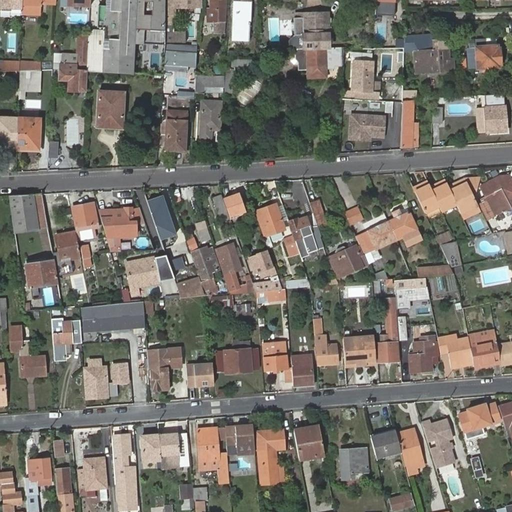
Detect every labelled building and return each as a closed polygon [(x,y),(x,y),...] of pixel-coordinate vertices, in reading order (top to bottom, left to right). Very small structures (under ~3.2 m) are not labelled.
[(22,5),(22,0),(0,0),(0,7),(22,9),(22,5)] [(134,43),(136,0),(109,0),(109,11),(120,12),(118,39),(108,39),(108,48),(103,47),(104,29),(89,29),(89,35),(88,53),(87,73),(103,73),(103,72),(133,74),(134,43)] [(165,36),(164,0),(136,0),(134,43),(165,44),(165,36)] [(174,8),(186,7),(186,8),(189,11),(192,11),(195,9),(195,7),(202,7),(201,0),(165,0),(166,3),(166,25),(170,25),(170,29),(173,28),(173,25),(174,25),(174,8)] [(225,0),(211,0),(211,19),(225,18),(225,0)] [(252,0),(233,0),(232,39),(250,39),(251,1),(253,1),(252,0)] [(326,48),(330,48),(330,45),(331,44),(333,44),(333,40),(331,38),(330,38),(329,33),(331,32),(332,31),(332,27),(331,27),(329,27),(329,23),(331,23),(332,22),(332,18),(331,17),(329,17),(329,13),(320,13),(312,14),(302,14),(303,17),(295,18),(295,35),(303,35),(303,38),(302,39),(300,40),(300,44),(302,45),(303,45),(304,49),(326,48)] [(88,53),(89,35),(79,34),(78,53),(88,53)] [(413,39),(415,71),(449,68),(454,68),(453,56),(449,56),(447,39),(434,40),(434,34),(405,35),(406,40),(413,39)] [(362,48),(373,48),(373,35),(363,35),(362,48)] [(165,36),(165,44),(186,45),(186,36),(165,36)] [(498,67),(497,46),(486,47),(486,38),(476,39),(476,47),(468,48),(469,68),(477,67),(478,69),(498,67)] [(327,67),(326,48),(304,49),(298,49),(297,52),(297,58),(300,62),(300,70),(309,70),(309,79),(327,78),(327,67)] [(334,66),(334,48),(330,48),(326,48),(327,67),(334,66)] [(344,61),(344,48),(334,48),(334,66),(344,66),(344,61)] [(164,50),(163,70),(175,71),(175,66),(196,67),(196,53),(164,50)] [(88,53),(78,53),(77,64),(60,64),(58,80),(68,81),(68,90),(78,91),(78,90),(85,90),(88,53)] [(254,60),(229,59),(229,71),(254,72),(254,60)] [(356,97),(378,98),(379,93),(379,87),(379,83),(371,82),(373,63),(354,61),(352,91),(356,91),(356,97)] [(19,63),(19,71),(36,70),(36,62),(19,63)] [(0,71),(19,71),(19,63),(3,63),(2,65),(0,65),(0,71)] [(40,92),(40,71),(19,71),(18,91),(40,92)] [(206,84),(224,84),(225,76),(209,76),(197,75),(196,92),(205,92),(206,84)] [(99,92),(97,128),(122,129),(124,93),(99,92)] [(507,104),(506,95),(487,95),(487,104),(507,104)] [(221,128),(224,99),(203,98),(200,136),(211,137),(212,128),(221,128)] [(402,102),(401,147),(412,148),(413,102),(402,102)] [(487,106),(487,130),(507,130),(507,105),(487,106)] [(487,130),(487,106),(476,107),(477,131),(487,130)] [(441,107),(430,107),(430,122),(430,123),(441,123),(441,107)] [(384,137),(385,116),(351,114),(349,139),(371,140),(371,136),(384,137)] [(84,147),(85,117),(67,116),(67,147),(84,147)] [(16,147),(17,118),(0,117),(0,146),(16,148),(16,147)] [(17,118),(16,147),(39,148),(40,119),(17,118)] [(170,122),(168,148),(187,149),(189,123),(170,122)] [(59,143),(48,142),(47,155),(58,155),(59,143)] [(485,220),(505,211),(511,207),(511,177),(510,173),(499,174),(478,185),(474,198),(478,206),(485,220)] [(465,177),(448,185),(457,205),(462,215),(478,206),(474,198),(478,185),(480,176),(465,177)] [(445,178),(430,185),(440,207),(442,212),(457,205),(445,178)] [(427,180),(413,186),(426,214),(440,207),(430,185),(427,180)] [(43,193),(10,195),(15,234),(49,229),(43,193)] [(221,193),(213,196),(221,220),(230,217),(221,193)] [(225,195),(228,208),(241,205),(238,193),(225,195)] [(147,200),(160,240),(176,235),(162,195),(147,200)] [(318,200),(311,203),(316,217),(319,228),(327,225),(318,200)] [(74,206),(79,231),(99,226),(94,202),(74,206)] [(256,211),(261,226),(272,223),(274,228),(285,224),(277,202),(259,208),(260,209),(256,211)] [(359,206),(346,211),(351,225),(364,219),(359,206)] [(114,212),(115,233),(134,232),(133,207),(125,207),(125,209),(114,209),(114,212)] [(392,212),(395,218),(403,214),(400,208),(392,212)] [(388,220),(396,239),(404,236),(408,245),(422,239),(409,211),(403,214),(395,218),(388,220)] [(105,213),(107,234),(115,233),(114,212),(106,213),(106,214),(105,213)] [(299,218),(290,221),(296,240),(303,259),(312,256),(307,244),(315,241),(318,250),(326,247),(319,228),(316,217),(308,220),(307,217),(299,219),(299,218)] [(481,218),(469,223),(473,233),(485,228),(481,218)] [(382,223),(356,236),(364,253),(396,239),(388,220),(382,223)] [(198,230),(202,242),(212,239),(208,227),(198,230)] [(451,230),(437,236),(441,244),(456,241),(451,230)] [(81,257),(77,231),(65,233),(66,236),(57,238),(62,261),(81,257)] [(299,252),(295,240),(294,235),(285,239),(291,255),(299,252)] [(248,249),(253,264),(257,263),(259,268),(266,265),(267,268),(273,266),(264,241),(254,245),(255,246),(248,249)] [(456,241),(441,244),(451,265),(451,266),(460,264),(456,241)] [(232,293),(257,290),(254,282),(251,273),(246,275),(249,282),(241,285),(238,278),(232,280),(230,273),(242,268),(233,244),(217,250),(232,293)] [(331,258),(340,277),(356,270),(364,266),(360,257),(362,256),(357,246),(348,250),(347,247),(344,246),(338,248),(337,252),(338,254),(331,258)] [(205,251),(204,249),(192,253),(195,260),(196,260),(201,275),(216,270),(213,261),(211,261),(207,250),(205,251)] [(367,253),(369,262),(381,259),(379,251),(367,253)] [(166,254),(125,262),(131,297),(141,295),(138,287),(174,278),(172,270),(184,266),(181,255),(168,259),(166,254)] [(27,264),(30,283),(31,287),(35,287),(57,283),(53,260),(27,264)] [(418,268),(419,276),(425,276),(453,273),(451,266),(451,265),(418,268)] [(64,269),(57,270),(60,291),(68,289),(64,269)] [(201,281),(203,288),(203,291),(204,292),(205,295),(219,290),(214,277),(201,281)] [(287,281),(288,289),(310,286),(309,277),(287,281)] [(417,278),(395,280),(395,289),(418,287),(417,278)] [(200,279),(177,286),(181,296),(196,291),(198,294),(204,292),(203,291),(203,288),(201,281),(200,279)] [(257,290),(258,290),(271,289),(269,281),(254,282),(257,290)] [(367,285),(345,285),(345,298),(367,298),(367,285)] [(51,287),(43,288),(46,305),(54,304),(51,287)] [(292,292),(293,300),(300,300),(300,302),(308,301),(307,289),(297,290),(297,292),(292,292)] [(262,292),(262,298),(286,296),(285,290),(262,292)] [(208,297),(208,304),(228,303),(228,304),(254,301),(253,294),(227,296),(208,297)] [(323,344),(323,339),(322,326),(322,317),(325,316),(323,298),(313,299),(314,326),(316,345),(317,345),(318,364),(338,362),(337,342),(328,343),(323,344)] [(122,327),(145,326),(144,300),(136,301),(120,302),(122,327)] [(120,302),(84,305),(85,330),(122,327),(120,302)] [(256,309),(256,302),(236,305),(237,312),(256,309)] [(400,314),(401,326),(412,326),(412,313),(400,314)] [(81,321),(52,323),(54,343),(55,361),(68,360),(68,355),(73,355),(73,343),(82,342),(81,321)] [(377,343),(378,361),(398,360),(396,321),(386,321),(388,342),(377,343)] [(20,349),(21,376),(45,375),(44,357),(30,357),(29,340),(21,340),(20,327),(10,328),(11,349),(20,349)] [(497,345),(495,333),(476,336),(475,332),(468,333),(474,363),(474,365),(499,361),(497,345)] [(468,333),(438,339),(441,353),(447,351),(450,368),(474,363),(468,333)] [(374,335),(343,337),(345,364),(354,364),(355,367),(375,365),(374,335)] [(409,355),(411,371),(431,369),(430,355),(436,355),(434,339),(425,340),(426,344),(420,344),(421,354),(409,355)] [(511,342),(497,345),(499,361),(500,364),(511,362),(511,342)] [(265,344),(266,369),(285,367),(287,367),(285,344),(265,344)] [(153,390),(171,388),(169,369),(183,368),(181,347),(148,349),(149,369),(151,369),(153,390)] [(252,370),(250,348),(217,351),(218,371),(226,370),(226,372),(252,370)] [(258,348),(250,348),(252,370),(260,370),(258,348)] [(294,383),(294,385),(314,384),(311,354),(292,355),(292,367),(294,383)] [(117,382),(126,381),(125,362),(112,363),(114,381),(107,382),(106,366),(85,367),(87,397),(108,396),(108,394),(117,394),(117,382)] [(212,362),(186,364),(188,388),(214,387),(212,362)] [(287,367),(285,367),(286,383),(294,383),(292,367),(287,367)] [(485,404),(475,406),(482,426),(500,421),(494,403),(485,406),(485,404)] [(511,403),(500,407),(506,425),(509,424),(510,429),(511,427),(511,403)] [(482,426),(475,406),(467,409),(467,411),(459,414),(466,439),(485,434),(482,426)] [(447,417),(423,425),(428,442),(434,440),(435,446),(430,448),(436,468),(456,462),(452,448),(454,448),(452,442),(450,443),(449,440),(453,439),(447,417)] [(255,452),(253,425),(235,426),(235,429),(225,429),(226,445),(236,445),(237,454),(255,452)] [(294,428),(299,454),(324,452),(319,427),(294,428)] [(390,432),(371,436),(376,456),(401,449),(399,443),(396,432),(395,427),(389,429),(390,432)] [(415,427),(396,432),(399,443),(401,443),(407,465),(424,460),(415,427)] [(211,434),(211,428),(197,429),(199,460),(217,459),(216,433),(211,434)] [(257,432),(258,454),(261,485),(286,483),(284,463),(282,463),(281,452),(291,451),(290,430),(257,432)] [(177,433),(158,434),(160,455),(160,458),(161,462),(161,467),(161,469),(179,468),(178,453),(177,433)] [(112,435),(117,511),(118,511),(139,510),(136,466),(129,467),(128,455),(132,455),(130,434),(112,435)] [(160,455),(158,434),(141,436),(143,460),(156,459),(160,458),(160,455)] [(63,439),(53,440),(54,457),(65,456),(63,439)] [(355,449),(354,445),(338,446),(340,476),(351,476),(351,470),(366,469),(365,448),(355,449)] [(401,449),(376,456),(377,460),(402,454),(401,449)] [(219,451),(220,474),(216,474),(217,483),(228,482),(227,473),(226,473),(225,451),(219,451)] [(471,458),(473,467),(476,478),(483,476),(477,456),(471,458)] [(83,458),(86,489),(106,487),(103,457),(83,458)] [(29,460),(31,485),(52,483),(49,458),(29,460)] [(56,469),(60,508),(60,511),(72,511),(72,507),(68,468),(56,469)] [(2,484),(4,504),(3,505),(3,511),(13,511),(13,503),(21,503),(20,492),(14,493),(14,482),(12,482),(11,472),(0,473),(1,484),(2,484)] [(193,496),(192,483),(181,484),(181,497),(193,496)] [(195,501),(196,511),(205,511),(204,500),(209,500),(208,486),(194,487),(195,501)] [(100,490),(102,501),(109,500),(108,489),(100,490)] [(391,499),(394,509),(404,507),(413,504),(410,494),(391,499)]
